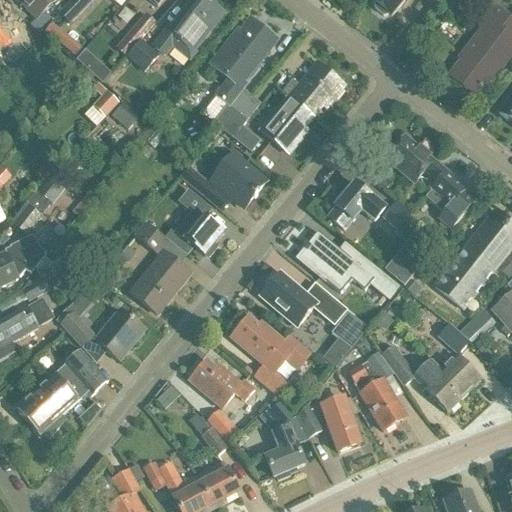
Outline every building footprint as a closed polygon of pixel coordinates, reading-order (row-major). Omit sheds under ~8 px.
[(57,0),(16,0),(37,21),(58,1),(57,0)] [(73,0),(59,15),(70,25),(90,5),(85,0),(73,0)] [(147,0),(157,9),(164,0),(147,0)] [(158,46),(156,49),(165,57),(177,41),(192,53),(223,14),(204,0),(195,0),(170,33),(168,32),(158,46)] [(374,0),(372,3),(376,5),(374,7),(375,11),(383,18),(387,17),(388,15),(391,18),(405,0),(374,0)] [(463,63),(451,79),(476,98),(488,82),(491,84),(511,55),(511,22),(498,12),(461,61),(463,63)] [(145,17),(117,50),(126,57),(154,25),(145,17)] [(238,33),(211,68),(230,82),(217,99),(228,107),(227,108),(237,116),(251,98),(239,87),(275,40),(251,22),(241,35),(238,33)] [(52,25),(45,33),(76,58),(83,50),(82,49),(84,46),(69,34),(67,37),(63,34),(64,31),(54,23),(52,25)] [(140,43),(127,59),(144,74),(158,57),(140,43)] [(292,82),(282,94),(289,100),(313,119),(326,102),(330,105),(344,88),(316,66),(299,87),(292,82)] [(98,86),(93,91),(102,100),(93,109),(105,120),(118,105),(98,86)] [(251,98),(237,116),(247,123),(261,105),(251,98)] [(273,119),(261,134),(289,157),(302,140),(298,136),(313,119),(289,100),(279,111),(270,104),(263,112),(273,119)] [(511,100),(500,115),(511,124),(511,100)] [(227,108),(213,125),(251,154),(259,144),(242,129),(247,123),(237,116),(227,108)] [(414,185),(425,174),(428,177),(431,173),(430,172),(432,170),(433,170),(436,167),(429,161),(436,153),(425,144),(418,152),(405,140),(386,162),(414,185)] [(234,157),(211,184),(231,200),(235,195),(248,206),(264,186),(246,171),(248,169),(234,157)] [(477,202),(466,192),(436,167),(433,170),(432,170),(430,172),(431,173),(428,177),(431,179),(439,185),(433,192),(426,200),(444,215),(438,222),(451,233),(477,202)] [(188,170),(180,180),(205,200),(223,216),(231,206),(188,170)] [(377,173),(369,182),(382,192),(390,183),(377,173)] [(336,209),(329,219),(345,231),(353,222),(354,223),(361,212),(375,223),(385,210),(355,185),(354,186),(345,197),(342,195),(333,205),(336,208),(335,208),(336,209)] [(211,212),(188,193),(179,204),(192,214),(175,234),(205,258),(206,257),(209,259),(218,249),(215,246),(224,235),(205,219),(211,212)] [(396,205),(384,219),(399,232),(411,218),(396,205)] [(26,236),(40,217),(29,208),(15,227),(26,236)] [(511,233),(492,217),(435,289),(463,311),(511,248),(511,233)] [(146,227),(136,239),(157,256),(167,244),(146,227)] [(312,245),(299,261),(315,274),(317,272),(322,277),(321,279),(340,295),(351,281),(364,292),(374,281),(379,285),(385,277),(357,255),(351,262),(318,235),(310,244),(312,245)] [(12,252),(0,257),(0,289),(18,281),(26,273),(31,277),(48,257),(40,252),(36,246),(31,238),(10,249),(12,252)] [(129,246),(117,261),(125,266),(136,252),(129,246)] [(163,256),(131,296),(157,317),(190,277),(163,256)] [(422,270),(413,263),(395,284),(405,292),(422,270)] [(43,281),(23,292),(29,303),(49,292),(44,283),(58,275),(52,265),(38,273),(43,281)] [(268,290),(261,299),(298,329),(314,309),(335,326),(346,312),(316,286),(307,297),(280,275),(278,278),(273,277),(266,285),(268,290)] [(417,279),(407,292),(420,302),(429,289),(417,279)] [(511,293),(511,295),(493,313),(511,333),(511,282),(507,287),(511,293)] [(23,306),(0,319),(0,362),(17,353),(12,345),(38,331),(37,330),(53,321),(42,302),(26,311),(23,306)] [(120,313),(95,343),(120,364),(145,333),(120,313)] [(436,314),(427,326),(433,331),(431,334),(435,337),(435,336),(458,357),(469,344),(436,314)] [(74,316),(62,326),(83,349),(95,338),(74,316)] [(331,336),(339,342),(351,353),(368,332),(348,316),(331,336)] [(249,320),(232,340),(265,367),(256,378),(277,396),(286,385),(275,375),(284,363),(298,375),(313,357),(290,338),(285,345),(261,325),(258,328),(249,320)] [(381,350),(377,353),(403,389),(414,381),(448,415),(460,402),(452,394),(454,391),(447,384),(450,381),(441,372),(432,363),(416,379),(395,349),(385,356),(381,350)] [(65,367),(16,411),(28,425),(67,390),(65,387),(75,378),(91,365),(80,353),(64,367),(65,367)] [(368,364),(348,377),(383,434),(406,421),(383,383),(393,376),(378,357),(368,364)] [(456,358),(441,372),(450,381),(447,384),(454,391),(452,394),(460,402),(480,382),(456,358)] [(193,379),(190,383),(222,411),(235,396),(244,404),(254,392),(244,383),(240,387),(219,369),(216,372),(207,364),(204,366),(202,364),(196,370),(191,377),(193,379)] [(67,390),(28,425),(39,438),(89,393),(75,378),(65,387),(67,390)] [(171,389),(156,403),(165,413),(180,398),(171,389)] [(346,401),(322,409),(338,455),(361,447),(350,417),(357,415),(353,408),(350,401),(347,402),(346,401)] [(274,410),(271,413),(284,428),(293,420),(280,405),(279,406),(276,403),(271,407),(274,410)] [(307,407),(297,419),(309,440),(322,433),(307,407)] [(219,413),(208,423),(226,442),(236,432),(219,413)] [(202,420),(193,428),(218,458),(227,450),(202,420)] [(296,447),(290,431),(274,438),(278,449),(264,455),(274,480),(277,479),(278,482),(290,477),(289,474),(306,467),(297,447),(296,447)] [(155,466),(144,471),(156,493),(166,488),(170,495),(171,494),(175,501),(174,502),(179,511),(206,511),(213,508),(197,479),(183,487),(172,465),(158,473),(155,466)] [(224,465),(197,479),(213,508),(239,494),(224,465)] [(124,502),(109,510),(109,511),(142,511),(134,497),(140,493),(136,485),(145,480),(138,468),(113,482),(124,502)] [(476,511),(470,494),(445,503),(447,511),(476,511)]
